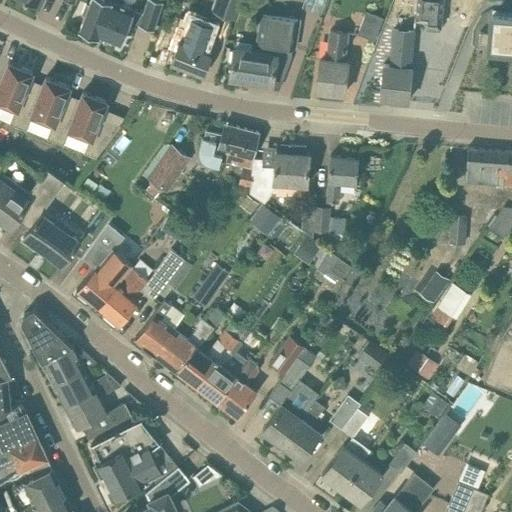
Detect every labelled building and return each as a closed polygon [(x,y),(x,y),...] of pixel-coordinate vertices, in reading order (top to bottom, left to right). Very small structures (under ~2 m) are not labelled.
[(85,18),(80,28),(99,35),(99,34),(108,37),(122,43),(131,20),(140,23),(140,24),(154,29),(164,1),(161,0),(147,0),(143,12),(135,10),(135,9),(112,1),(112,0),(111,0),(90,0),(89,6),(86,5),(82,17),(85,18)] [(243,0),(215,0),(212,10),(237,19),(243,0)] [(442,21),(443,0),(417,0),(416,18),(442,21)] [(384,17),(367,11),(358,33),(375,40),(384,17)] [(274,53),(234,47),(230,76),(273,83),(275,73),(284,75),(283,76),(284,77),(292,57),(298,17),(265,12),(261,42),(275,44),(274,53)] [(511,16),(492,15),(491,32),(481,31),(479,44),(490,44),(489,50),(511,51),(511,16)] [(188,39),(182,36),(171,63),(204,76),(214,49),(204,45),(212,27),(195,20),(188,39)] [(327,57),(321,56),(317,90),(345,94),(349,59),(346,59),(350,28),(331,26),(327,57)] [(415,31),(393,29),(390,63),(384,62),(381,97),(409,100),(413,66),(412,66),(415,31)] [(20,125),(34,90),(27,87),(34,71),(9,61),(0,84),(0,100),(16,107),(11,122),(20,125)] [(48,136),(57,140),(71,104),(65,101),(71,86),(46,76),(40,92),(34,90),(20,125),(27,128),(33,114),(53,122),(48,136)] [(77,106),(71,104),(57,140),(64,143),(70,128),(91,136),(85,151),(97,156),(121,124),(102,116),(108,100),(83,91),(77,106)] [(253,167),(254,155),(259,131),(225,122),(222,132),(206,128),(199,154),(201,158),(203,161),(206,163),(209,165),(219,167),(223,150),(228,151),(226,162),(242,166),(253,167)] [(150,183),(145,191),(155,199),(160,192),(167,190),(168,191),(192,157),(171,143),(147,182),(150,183)] [(263,156),(254,155),(253,167),(252,171),(256,172),(252,187),(251,191),(265,200),(273,190),(274,190),(275,180),(308,183),(310,152),(306,152),(307,145),(294,143),(290,143),(289,151),(277,150),(275,166),(262,165),(263,156)] [(511,149),(469,146),(467,166),(466,181),(511,185),(511,149)] [(0,216),(2,217),(11,224),(18,215),(30,224),(42,209),(65,179),(47,166),(42,173),(12,152),(5,161),(6,163),(0,172),(0,216)] [(359,157),(331,154),(327,200),(338,201),(339,186),(337,185),(337,179),(357,180),(359,157)] [(253,167),(242,166),(239,184),(252,187),(256,172),(252,171),(253,167)] [(90,176),(84,186),(94,192),(100,182),(90,176)] [(106,200),(112,190),(102,183),(95,194),(106,200)] [(249,208),(255,212),(262,203),(250,194),(243,204),(249,208)] [(511,205),(499,201),(490,227),(508,234),(511,223),(511,205)] [(262,203),(255,212),(252,216),(252,217),(250,220),(269,235),(281,217),(262,203)] [(316,211),(314,226),(314,230),(328,231),(330,206),(316,205),(316,211)] [(30,224),(24,233),(63,262),(72,249),(83,257),(114,215),(103,207),(81,238),(42,209),(30,224)] [(314,226),(316,211),(303,210),(302,225),(314,226)] [(201,232),(209,220),(196,211),(188,223),(201,232)] [(467,215),(452,214),(450,241),(465,243),(467,215)] [(322,245),(307,234),(301,243),(316,254),(322,245)] [(337,244),(340,249),(342,250),(347,250),(350,246),(347,241),(344,240),(340,240),(337,244)] [(77,289),(99,307),(131,266),(133,263),(113,246),(108,251),(99,243),(87,257),(97,265),(77,289)] [(155,270),(166,279),(182,256),(171,248),(155,270)] [(182,256),(166,279),(176,287),(193,264),(182,256)] [(337,286),(351,266),(340,258),(328,274),(328,279),(337,286)] [(217,262),(193,295),(207,305),(230,271),(217,262)] [(131,266),(99,307),(119,325),(140,300),(134,295),(147,279),(134,268),(131,266)] [(419,292),(438,301),(450,275),(432,266),(419,292)] [(458,318),(472,295),(453,283),(439,306),(458,318)] [(143,343),(156,353),(176,327),(175,326),(184,312),(165,299),(136,337),(143,343)] [(32,340),(42,359),(73,344),(72,343),(57,328),(35,307),(25,313),(24,314),(25,315),(23,318),(22,319),(22,321),(32,340)] [(216,307),(206,319),(215,326),(224,314),(216,307)] [(199,385),(218,400),(237,374),(250,357),(238,348),(261,318),(252,311),(242,324),(241,324),(227,344),(216,358),(218,359),(199,385)] [(156,353),(177,369),(196,343),(200,346),(215,326),(206,319),(201,316),(195,324),(197,325),(189,337),(176,327),(156,353)] [(227,344),(241,324),(233,318),(208,352),(200,346),(196,343),(177,369),(199,385),(218,359),(216,358),(227,344)] [(511,318),(505,329),(484,379),(511,390),(511,318)] [(359,354),(359,355),(384,374),(395,359),(388,354),(392,349),(376,338),(373,342),(362,334),(351,349),(359,354)] [(271,361),(286,372),(305,346),(306,346),(291,335),(271,361)] [(42,359),(54,383),(85,367),(85,368),(97,362),(82,348),(77,351),(73,344),(42,359)] [(305,346),(286,372),(270,394),(282,403),(263,428),(282,443),(316,397),(319,392),(300,378),(317,355),(305,346)] [(13,373),(0,348),(0,375),(9,374),(13,373)] [(430,378),(439,365),(417,350),(408,363),(430,378)] [(466,353),(457,366),(471,375),(479,361),(466,353)] [(237,374),(218,400),(238,415),(258,389),(250,382),(259,370),(257,362),(250,357),(237,374)] [(54,383),(66,405),(116,379),(109,372),(92,380),(82,371),(98,363),(97,362),(85,368),(85,367),(54,383)] [(0,410),(12,405),(9,374),(0,375),(0,410)] [(465,379),(458,375),(447,390),(454,395),(465,379)] [(122,384),(116,379),(66,405),(77,427),(82,425),(88,437),(132,414),(125,401),(108,410),(100,396),(121,385),(122,384)] [(449,402),(433,391),(422,406),(437,418),(449,402)] [(342,428),(359,407),(361,403),(348,394),(330,419),(342,428)] [(316,397),(282,443),(302,457),(322,430),(314,424),(327,406),(316,397)] [(48,455),(38,434),(22,400),(12,405),(0,410),(0,480),(20,468),(29,463),(33,462),(48,455)] [(370,415),(359,407),(342,428),(353,436),(346,446),(344,444),(322,472),(342,487),(363,459),(364,460),(371,449),(354,436),(370,415)] [(423,442),(433,450),(457,419),(447,411),(423,442)] [(113,498),(146,481),(165,471),(160,461),(164,458),(157,445),(162,441),(144,418),(120,429),(92,443),(100,460),(96,463),(104,479),(113,498)] [(418,452),(406,443),(389,464),(401,473),(418,452)] [(24,505),(63,486),(53,466),(48,455),(33,462),(38,473),(14,485),(24,505)] [(363,459),(342,487),(362,502),(382,474),(364,460),(363,459)] [(193,475),(200,484),(222,473),(208,463),(193,475)] [(188,476),(178,464),(148,489),(154,501),(130,511),(158,511),(184,500),(179,489),(174,491),(172,489),(188,476)] [(382,500),(372,511),(418,511),(419,511),(417,510),(431,492),(425,488),(430,482),(416,471),(408,482),(407,481),(388,505),(382,500)] [(446,511),(461,511),(473,486),(459,480),(446,511)] [(63,486),(24,505),(26,511),(75,511),(73,507),(63,486)] [(478,511),(487,492),(473,486),(461,511),(478,511)] [(242,511),(237,501),(239,500),(239,501),(240,500),(239,498),(212,511),(242,511)] [(0,501),(0,511),(21,511),(17,503),(13,503),(0,501)]
